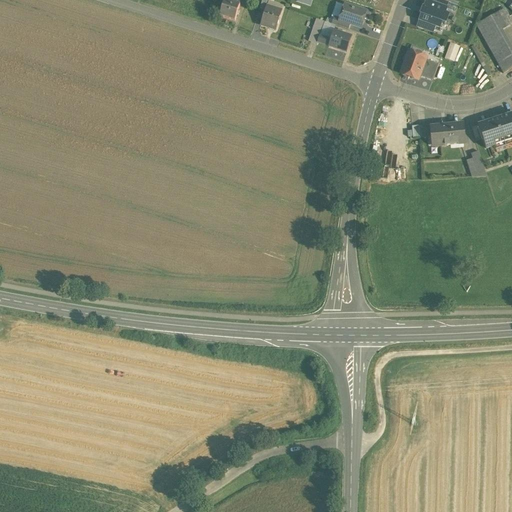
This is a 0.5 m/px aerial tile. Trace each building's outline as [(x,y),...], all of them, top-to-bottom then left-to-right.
[(230,2),(224,0),(219,16),(234,21),(240,5),(230,2)] [(262,0),(259,9),(265,11),(266,7),(267,7),(268,0),(262,0)] [(439,0),(437,0),(435,5),(447,9),(449,3),(447,3),(439,0)] [(435,5),(426,2),(419,22),(436,27),(440,29),(442,24),(446,25),(449,15),(445,14),(447,9),(435,5)] [(365,13),(345,6),(340,20),(340,21),(350,25),(360,28),(365,13)] [(267,7),(266,7),(265,11),(260,25),(276,30),(281,12),(267,7)] [(504,9),(493,15),(501,30),(511,24),(504,9)] [(511,68),(511,54),(499,31),(501,30),(493,15),(476,25),(503,74),(511,68)] [(350,25),(340,21),(340,20),(334,18),(331,25),(348,31),(350,25)] [(317,20),(312,34),(319,36),(324,22),(317,20)] [(434,34),(436,27),(419,22),(417,28),(434,34)] [(352,38),(333,32),(330,42),(328,47),(346,53),(352,38)] [(329,39),(319,36),(317,43),(328,47),(330,42),(328,41),(329,39)] [(408,55),(407,55),(404,56),(403,60),(404,63),(405,63),(401,73),(418,79),(419,77),(425,60),(425,59),(408,53),(408,55)] [(438,64),(425,60),(419,77),(432,81),(438,64)] [(511,115),(478,126),(485,149),(511,140),(511,115)] [(430,125),(418,126),(419,139),(431,138),(431,128),(430,125)] [(431,128),(431,138),(432,138),(436,138),(436,148),(465,145),(463,125),(431,128)] [(478,152),(471,154),(473,159),(466,161),(471,178),(487,177),(478,152)]
